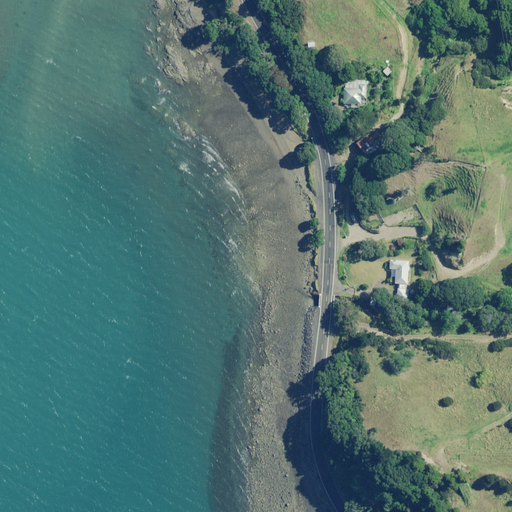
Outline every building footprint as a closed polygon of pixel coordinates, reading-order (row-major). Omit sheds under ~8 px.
[(394,71),(389,67),(385,71),(389,76),(394,71)] [(368,98),(369,80),(363,79),(347,79),(346,107),(358,108),(358,104),(363,104),(363,98),(368,98)] [(369,147),(364,140),(359,143),(364,151),(369,147)] [(390,150),(382,140),(363,156),(371,166),(390,150)] [(411,261),(393,260),(392,269),(398,269),(397,283),(410,284),(411,261)] [(407,285),(400,285),(399,298),(410,299),(410,290),(407,290),(407,285)]
